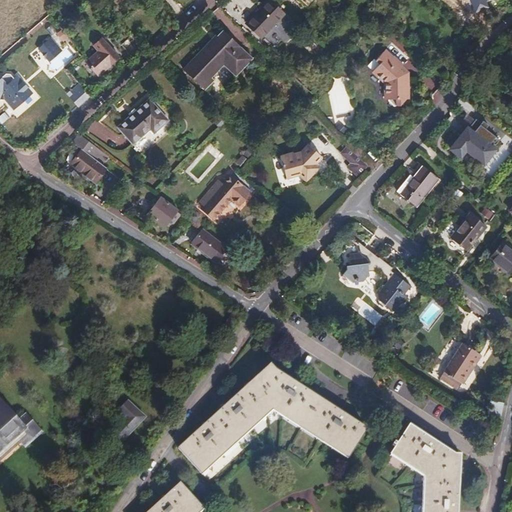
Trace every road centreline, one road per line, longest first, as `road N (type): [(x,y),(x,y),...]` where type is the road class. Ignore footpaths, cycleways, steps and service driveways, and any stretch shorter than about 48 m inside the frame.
road 1 (motorway): [(511,198),(479,348),(429,511)]
road 2 (residential): [(26,170),(261,312)]
road 3 (residential): [(26,170),(209,0)]
road 4 (residential): [(261,312),(116,511)]
road 5 (residential): [(349,198),(409,142),(511,16)]
road 6 (residential): [(511,325),(349,198)]
road 7 (residential): [(261,312),(349,198)]
